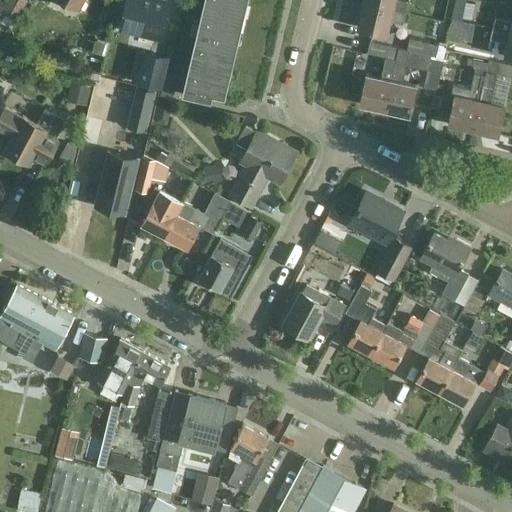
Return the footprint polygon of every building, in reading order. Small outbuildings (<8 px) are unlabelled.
[(6,0),(0,11),(16,20),(27,0),(6,0)] [(84,0),(61,0),(79,10),(84,0)] [(159,36),(167,2),(157,0),(126,0),(120,28),(159,36)] [(244,15),(247,0),(204,0),(203,6),(244,15)] [(365,0),(364,4),(394,11),(394,9),(405,12),(407,2),(398,0),(365,0)] [(455,0),(452,17),(462,19),(466,0),(455,0)] [(394,11),(364,4),(358,28),(388,35),(394,11)] [(244,15),(203,6),(196,33),(237,43),(244,15)] [(510,30),(511,30),(511,19),(496,16),(493,26),(510,30)] [(462,19),(452,17),(447,37),(457,39),(462,19)] [(231,70),(237,43),(196,33),(190,61),(231,70)] [(436,57),(439,46),(411,39),(408,51),(410,51),(436,57)] [(360,104),(386,110),(397,60),(400,49),(371,42),(368,54),(386,58),(382,78),(367,75),(360,104)] [(410,51),(408,51),(400,49),(397,60),(386,110),(411,116),(417,86),(403,83),(410,51)] [(144,51),(136,82),(160,88),(167,56),(144,51)] [(425,87),(437,90),(443,61),(431,58),(425,87)] [(450,124),(474,129),(490,59),(488,58),(485,73),(473,71),(470,86),(453,83),(451,96),(455,97),(450,124)] [(511,63),(490,59),(474,129),(499,134),(505,105),(490,101),(497,72),(511,75),(511,63)] [(224,98),(231,70),(190,61),(183,88),(212,95),(224,98)] [(455,64),(443,61),(437,90),(448,92),(455,64)] [(165,72),(159,97),(172,100),(178,75),(165,72)] [(73,83),(68,102),(85,105),(89,86),(73,83)] [(136,86),(131,106),(149,111),(154,90),(136,86)] [(212,95),(183,88),(182,94),(211,101),(212,95)] [(88,131),(87,133),(101,136),(103,127),(114,129),(114,127),(121,95),(96,89),(88,123),(89,124),(88,131)] [(160,99),(155,123),(167,126),(172,102),(160,99)] [(4,149),(28,162),(39,141),(51,147),(62,126),(64,118),(45,108),(37,122),(23,115),(22,116),(5,106),(0,115),(0,127),(12,134),(4,149)] [(236,142),(248,148),(241,160),(247,163),(230,194),(251,205),(268,175),(280,181),(296,151),(258,130),(257,131),(245,124),(236,142)] [(68,141),(58,158),(68,163),(78,146),(68,141)] [(95,148),(88,176),(101,179),(95,206),(124,213),(137,158),(95,148)] [(155,156),(144,154),(137,182),(149,184),(155,156)] [(171,159),(168,165),(184,174),(187,167),(171,159)] [(216,167),(202,169),(205,183),(219,180),(216,167)] [(142,223),(165,235),(183,201),(156,186),(149,198),(154,201),(142,223)] [(388,240),(404,210),(366,191),(351,220),(388,240)] [(213,192),(207,205),(223,213),(229,201),(213,192)] [(183,201),(165,235),(187,247),(199,225),(204,228),(210,216),(183,201)] [(251,215),(241,233),(253,240),(263,222),(251,215)] [(142,247),(148,239),(129,226),(124,234),(142,247)] [(430,269),(448,279),(442,291),(456,299),(470,273),(459,267),(471,246),(457,238),(455,242),(435,231),(422,256),(434,262),(430,269)] [(394,277),(411,246),(396,238),(379,269),(394,277)] [(253,254),(252,254),(251,255),(221,239),(198,278),(231,296),(253,254)] [(511,304),(511,272),(504,268),(490,293),(511,304)] [(366,274),(362,282),(370,286),(374,278),(366,274)] [(349,340),(372,352),(387,324),(372,316),(377,306),(366,300),(372,289),(361,283),(346,310),(361,318),(349,340)] [(57,349),(75,315),(16,284),(0,314),(13,321),(12,324),(34,337),(30,345),(38,350),(43,341),(57,349)] [(334,325),(346,304),(318,290),(314,297),(302,292),(285,325),(309,338),(320,317),(334,325)] [(417,377),(440,390),(458,357),(463,348),(446,338),(456,319),(442,312),(434,327),(433,327),(420,351),(424,353),(425,352),(430,355),(417,377)] [(405,343),(420,351),(433,327),(411,314),(403,330),(388,322),(387,324),(372,352),(393,364),(405,343)] [(475,320),(471,327),(483,333),(487,326),(475,320)] [(79,356),(86,358),(101,361),(107,338),(85,332),(79,356)] [(473,332),(467,344),(478,349),(484,338),(473,332)] [(131,370),(143,350),(120,338),(104,368),(98,380),(122,392),(127,381),(131,382),(133,379),(129,377),(132,370),(131,370)] [(471,364),(458,357),(440,390),(463,402),(475,380),(491,389),(504,364),(510,367),(511,362),(511,350),(501,345),(487,371),(472,362),(471,364)] [(139,385),(144,377),(160,385),(171,365),(143,350),(131,370),(132,370),(129,377),(133,379),(131,382),(139,385)] [(65,375),(72,364),(59,357),(53,368),(65,375)] [(134,404),(139,386),(127,382),(121,400),(134,404)] [(501,387),(496,396),(506,401),(511,392),(501,387)] [(161,437),(172,393),(160,390),(149,434),(161,437)] [(226,402),(191,393),(191,394),(175,390),(157,465),(177,470),(184,441),(214,448),(214,447),(226,450),(237,406),(225,403),(226,402)] [(128,420),(131,409),(124,408),(122,419),(128,420)] [(511,417),(507,427),(499,423),(485,448),(499,455),(501,451),(511,457),(511,417)] [(252,493),(258,483),(270,461),(258,455),(268,436),(243,422),(230,445),(228,456),(238,461),(228,480),(233,483),(252,493)] [(61,429),(55,454),(73,459),(79,433),(61,429)] [(352,511),(365,489),(324,467),(323,468),(307,460),(279,511),(352,511)] [(171,491),(176,473),(158,468),(154,487),(171,491)] [(126,473),(123,485),(143,491),(146,479),(126,473)] [(197,480),(192,498),(212,504),(217,485),(197,480)] [(21,488),(16,510),(25,511),(37,511),(41,493),(21,488)] [(171,511),(175,506),(156,496),(147,511),(171,511)] [(215,501),(211,511),(228,511),(230,506),(215,501)] [(410,511),(394,503),(389,511),(410,511)]
